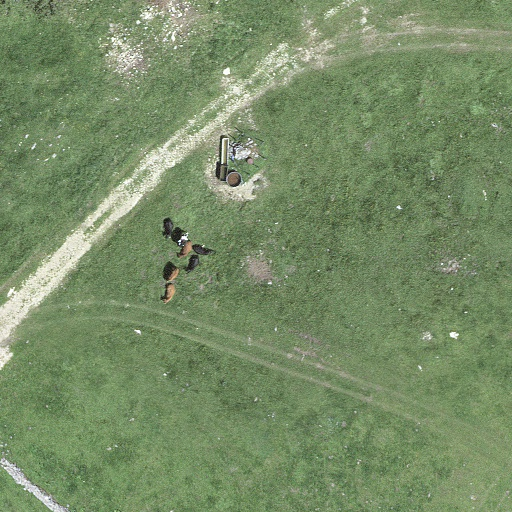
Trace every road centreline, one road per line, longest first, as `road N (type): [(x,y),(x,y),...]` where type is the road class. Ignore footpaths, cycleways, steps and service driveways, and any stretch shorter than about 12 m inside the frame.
road 1 (track): [(0,312),(178,140),(351,0)]
road 2 (track): [(286,56),(405,38),(511,38)]
